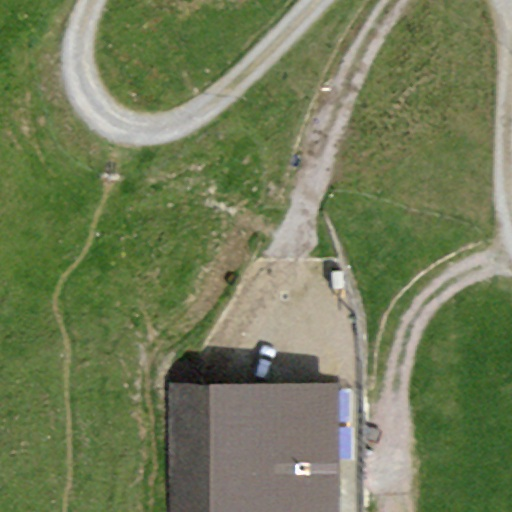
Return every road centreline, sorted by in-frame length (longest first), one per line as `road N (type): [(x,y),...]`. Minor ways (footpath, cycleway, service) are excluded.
road 1 (track): [(397,511),(394,423),(409,333),(429,299),(455,277),(511,257)]
road 2 (track): [(318,0),(203,109),(161,128),(123,126)]
road 3 (track): [(511,217),(505,147),(511,41)]
road 4 (track): [(123,126),(104,116),(81,81),(82,32),(93,0)]
